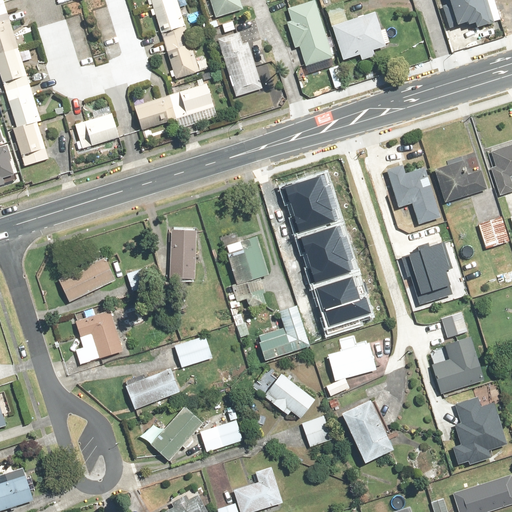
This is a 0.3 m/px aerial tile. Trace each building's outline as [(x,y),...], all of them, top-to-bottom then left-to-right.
[(173,0),(146,0),(156,36),(181,29),(173,0)] [(206,0),(212,19),(242,10),(239,0),(206,0)] [(313,0),(309,0),(285,8),(289,23),(285,24),(293,51),(297,49),(303,68),(332,59),(313,0)] [(486,0),(450,0),(457,30),(491,23),(486,0)] [(341,3),(324,8),(340,63),(384,49),(373,13),(346,21),(341,3)] [(5,9),(0,10),(0,77),(3,86),(26,79),(5,9)] [(232,20),(220,25),(224,35),(236,29),(232,20)] [(241,30),(214,39),(232,98),(259,90),(241,30)] [(185,32),(161,39),(173,83),(207,74),(202,56),(192,58),(185,32)] [(39,122),(27,81),(3,88),(14,126),(11,127),(23,166),(47,159),(36,123),(39,122)] [(202,82),(132,103),(140,131),(210,110),(202,82)] [(109,112),(72,123),(80,148),(116,137),(109,112)] [(7,146),(0,147),(0,183),(5,182),(3,175),(14,172),(7,146)] [(511,146),(483,156),(496,199),(511,194),(511,146)] [(476,156),(430,170),(441,205),(487,191),(476,156)] [(402,163),(382,169),(393,205),(409,201),(416,224),(437,218),(423,168),(405,173),(402,163)] [(285,190),(299,232),(335,220),(321,178),(285,190)] [(500,217),(475,225),(483,250),(508,243),(500,217)] [(301,239),(316,281),(352,269),(338,227),(301,239)] [(167,229),(166,281),(195,281),(195,230),(167,229)] [(221,250),(236,297),(270,287),(255,239),(221,250)] [(402,251),(417,305),(453,294),(445,267),(451,265),(443,239),(402,251)] [(101,258),(58,278),(69,302),(112,281),(101,258)] [(146,268),(125,275),(131,294),(153,287),(146,268)] [(318,289),(329,326),(370,313),(366,297),(359,299),(353,279),(318,289)] [(254,337),(262,362),(307,349),(294,307),(276,313),(281,328),(254,337)] [(110,311),(73,321),(86,365),(123,355),(110,311)] [(462,312),(439,319),(445,339),(469,331),(462,312)] [(247,321),(235,324),(238,338),(250,335),(247,321)] [(206,335),(170,347),(178,370),(214,358),(206,335)] [(429,366),(438,395),(483,381),(469,337),(443,345),(448,360),(429,366)] [(368,344),(325,357),(332,382),(348,377),(352,389),(367,385),(364,374),(376,371),(368,344)] [(168,369),(123,387),(133,412),(178,394),(168,369)] [(278,370),(258,393),(295,424),(315,401),(278,370)] [(453,445),(459,462),(468,459),(470,463),(492,456),(489,449),(509,442),(494,398),(482,401),(479,392),(452,401),(458,420),(454,423),(461,442),(453,445)] [(367,401),(336,417),(361,467),(392,451),(367,401)] [(181,406),(146,446),(167,464),(202,424),(181,406)] [(236,407),(225,411),(229,422),(240,418),(236,407)] [(323,418),(300,427),(308,448),(331,440),(323,418)] [(238,419),(213,427),(220,448),(244,440),(238,419)] [(215,508),(215,511),(260,511),(283,506),(272,467),(252,472),(255,482),(230,489),(234,503),(215,508)] [(26,469),(0,476),(0,511),(36,503),(26,469)] [(511,477),(510,471),(449,491),(455,511),(491,511),(511,505),(511,477)] [(203,511),(190,492),(160,511),(203,511)] [(448,511),(445,499),(429,502),(431,511),(448,511)]
